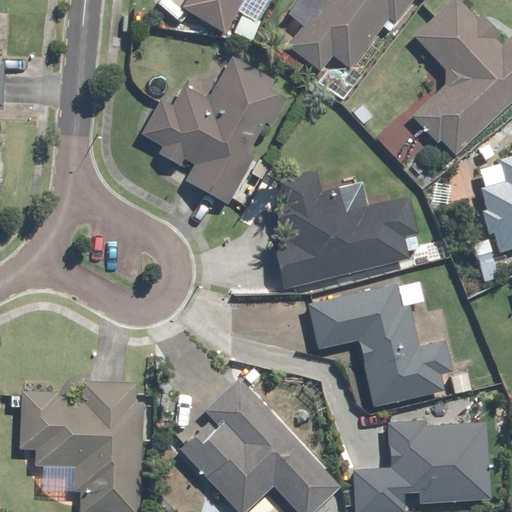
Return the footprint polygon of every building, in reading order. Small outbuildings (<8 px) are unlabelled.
[(181,0),(176,9),(218,34),(238,0),(181,0)] [(389,25),(407,0),(293,0),(282,15),(296,25),(279,48),(311,73),(324,56),(344,71),(382,20),(389,25)] [(447,159),(511,97),(511,43),(504,36),(497,43),(456,0),(446,0),(407,37),(446,79),(406,116),(447,159)] [(177,182),(222,207),(281,99),(264,89),(269,80),(226,56),(202,101),(175,86),(164,106),(152,100),(132,136),(154,149),(151,155),(182,172),(177,182)] [(511,155),(466,168),(491,254),(511,247),(511,155)] [(265,246),(275,290),(420,258),(405,195),(363,204),(358,181),(314,191),(309,170),(261,180),(275,244),(265,246)] [(389,284),(299,304),(310,353),(351,344),(366,408),(451,389),(439,340),(413,346),(403,305),(394,307),(389,284)] [(308,511),(336,486),(232,377),(194,413),(202,421),(171,450),(230,511),(240,511),(266,488),(289,511),(308,511)] [(71,511),(133,511),(136,384),(75,383),(75,392),(14,391),(13,450),(27,450),(27,470),(65,470),(65,492),(72,492),(71,511)] [(345,471),(347,511),(399,511),(399,506),(485,501),(479,417),(380,423),(383,468),(345,471)]
